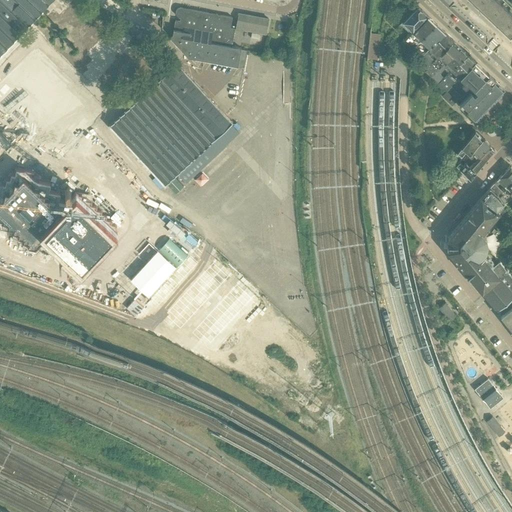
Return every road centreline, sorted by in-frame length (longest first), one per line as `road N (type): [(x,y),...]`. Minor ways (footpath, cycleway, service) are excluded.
road 1 (residential): [(432,242),(407,210),(405,73),(377,64)]
road 2 (residential): [(511,344),(432,242)]
road 3 (residential): [(432,242),(511,144)]
